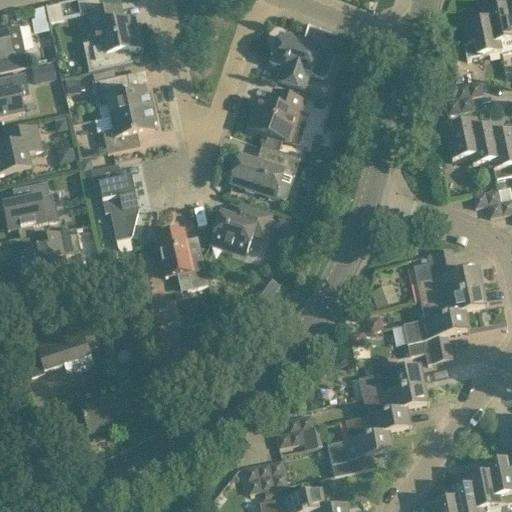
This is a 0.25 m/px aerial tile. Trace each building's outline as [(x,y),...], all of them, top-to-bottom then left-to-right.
[(511,21),(511,0),(498,3),(500,12),(503,24),(511,21)] [(60,8),(46,11),(49,27),(64,24),(60,8)] [(93,46),(84,47),(89,76),(131,67),(129,54),(141,51),(134,22),(123,24),(120,10),(86,18),(93,46)] [(41,23),(47,21),(45,11),(34,13),(35,19),(41,23)] [(481,16),(483,25),(486,37),(497,35),(502,56),(511,54),(511,21),(503,24),(500,12),(481,16)] [(467,64),(502,56),(497,35),(486,37),(483,25),(464,29),(468,49),(464,50),(467,64)] [(334,54),(340,40),(307,27),(302,40),(334,54)] [(0,77),(28,71),(25,57),(20,31),(8,33),(0,34),(0,77)] [(309,80),(310,78),(322,82),(327,80),(334,60),(331,54),(319,51),(320,49),(299,42),(298,45),(280,39),(271,67),(282,70),(278,84),(305,93),(309,80)] [(32,72),(36,87),(57,83),(54,68),(32,72)] [(0,122),(24,117),(21,102),(30,100),(25,77),(0,82),(0,94),(0,95),(0,122)] [(111,121),(154,112),(151,98),(147,98),(145,91),(130,94),(127,79),(92,86),(97,110),(108,108),(111,121)] [(76,97),(75,83),(65,84),(66,97),(76,97)] [(455,91),(458,103),(471,101),(483,98),(480,86),(455,91)] [(337,87),(337,88),(333,101),(330,108),(343,112),(350,92),(337,87)] [(268,139),(265,151),(279,155),(283,144),(299,149),(309,119),(301,116),(304,105),(274,94),(270,106),(259,102),(249,132),(268,139)] [(473,113),(471,101),(458,103),(446,106),(448,119),(473,113)] [(345,113),(332,109),(327,121),(341,125),(345,113)] [(154,112),(111,121),(113,134),(103,136),(108,159),(140,152),(137,138),(155,135),(153,127),(157,126),(154,112)] [(57,132),(62,135),(69,133),(67,122),(55,125),(57,132)] [(480,146),(478,134),(476,125),(456,129),(458,140),(447,142),(452,166),(471,162),(472,161),(469,148),(480,146)] [(29,159),(42,156),(37,130),(2,138),(5,151),(0,152),(0,179),(32,173),(29,159)] [(497,130),(478,134),(480,146),(469,148),(472,161),(471,162),(473,171),(493,166),(490,153),(501,151),(499,139),(497,130)] [(493,166),(495,176),(496,184),(511,180),(511,161),(511,158),(511,157),(511,136),(499,139),(501,151),(490,153),(493,166)] [(230,155),(242,156),(244,142),(232,141),(230,155)] [(289,187),(281,185),(283,179),(293,182),(300,162),(279,155),(265,151),(262,150),(257,164),(240,158),(231,187),(276,202),(284,204),(287,203),(291,191),(289,187)] [(92,168),(86,164),(80,165),(83,176),(93,173),(92,168)] [(119,169),(91,175),(94,191),(99,190),(105,219),(110,217),(116,245),(132,242),(139,215),(132,181),(122,184),(119,169)] [(323,175),(314,172),(311,182),(320,185),(323,175)] [(7,229),(14,234),(51,226),(52,227),(59,225),(55,208),(52,208),(47,186),(30,190),(33,201),(2,208),(7,229)] [(475,212),(488,210),(501,207),(499,194),(473,200),(475,212)] [(511,204),(501,207),(488,210),(490,222),(511,217),(511,204)] [(264,240),(271,220),(246,211),(242,224),(221,216),(210,248),(232,256),(234,251),(247,255),(254,237),(264,240)] [(297,229),(282,224),(278,235),(293,240),(297,229)] [(76,233),(60,236),(33,242),(35,255),(11,260),(15,276),(19,275),(22,289),(59,281),(55,261),(80,256),(76,233)] [(181,296),(188,295),(208,290),(202,262),(189,264),(182,233),(156,238),(166,281),(177,279),(181,296)] [(455,267),(452,255),(427,260),(429,268),(414,271),(415,275),(455,267)] [(418,290),(421,306),(483,293),(479,274),(457,278),(455,267),(415,275),(418,290)] [(135,280),(138,292),(146,290),(144,278),(135,280)] [(377,310),(398,303),(392,286),(371,293),(377,310)] [(421,306),(425,325),(465,317),(487,313),(483,293),(421,306)] [(469,336),(465,317),(425,325),(404,329),(410,361),(425,358),(450,353),(448,341),(469,336)] [(177,377),(165,318),(145,322),(157,382),(177,377)] [(380,321),(367,323),(370,335),(370,336),(382,333),(380,321)] [(43,376),(65,369),(91,360),(88,353),(86,345),(83,336),(35,352),(43,376)] [(365,348),(362,337),(362,336),(349,339),(352,351),(353,351),(365,348)] [(136,346),(139,363),(151,360),(147,344),(136,346)] [(218,345),(196,356),(197,357),(198,360),(200,362),(221,351),(218,345)] [(450,353),(425,358),(428,369),(453,364),(450,353)] [(359,384),(363,403),(425,391),(421,371),(399,375),(397,363),(377,367),(372,369),(374,381),(359,384)] [(133,423),(119,379),(99,385),(94,383),(91,388),(74,393),(89,437),(133,423)] [(429,410),(425,391),(363,403),(366,421),(366,422),(407,413),(407,414),(429,410)] [(345,426),(349,445),(349,446),(390,437),(390,438),(411,433),(407,414),(407,413),(366,422),(366,421),(345,426)] [(289,437),(301,435),(314,432),(311,420),(286,425),(289,437)] [(13,432),(13,437),(23,445),(31,434),(19,424),(13,432)] [(304,447),(301,435),(289,437),(277,440),(279,453),(304,447)] [(328,449),(333,469),(336,481),(350,478),(355,477),(374,473),(372,461),(393,456),(390,438),(390,437),(349,446),(349,445),(328,449)] [(282,465),(270,468),(275,493),(287,490),(282,465)] [(502,501),(503,509),(511,507),(511,474),(503,477),(501,466),(481,470),(483,479),(486,491),(498,488),(501,501),(502,501)] [(270,468),(257,471),(262,495),(275,493),(270,468)] [(250,498),(262,495),(257,471),(245,473),(250,498)] [(481,501),(483,511),(494,511),(501,511),(503,510),(503,509),(502,501),(501,501),(498,488),(486,491),(483,479),(464,483),(466,492),(467,491),(469,503),(481,501)] [(483,511),(481,501),(469,503),(467,491),(466,492),(447,495),(449,504),(450,511),(483,511)] [(281,492),(265,496),(267,506),(283,502),(281,492)] [(262,511),(325,511),(322,495),(302,499),(262,507),(262,511)]
